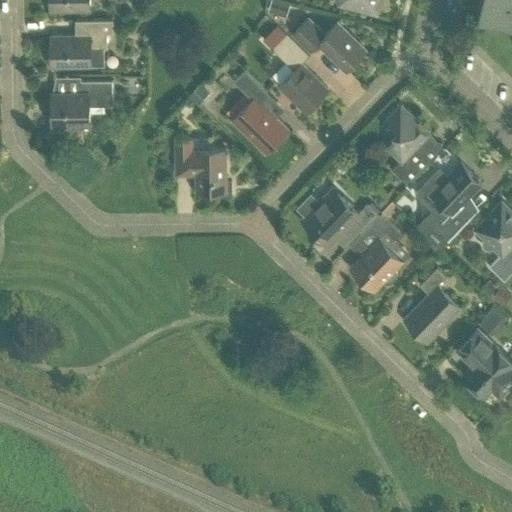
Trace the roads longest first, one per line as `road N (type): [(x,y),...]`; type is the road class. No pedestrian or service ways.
road 1 (residential): [(254,223),(89,219),(17,147),(10,0)]
road 2 (residential): [(511,483),(478,464),(254,223)]
road 3 (residential): [(254,223),(424,50)]
road 4 (residential): [(424,50),(511,137)]
